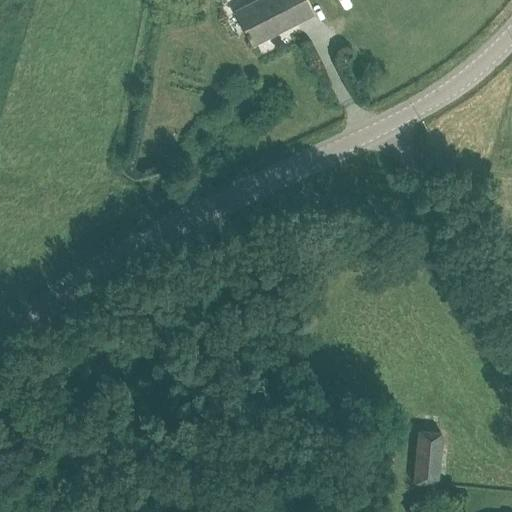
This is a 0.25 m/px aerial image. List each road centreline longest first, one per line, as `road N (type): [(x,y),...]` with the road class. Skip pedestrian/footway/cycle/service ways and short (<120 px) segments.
road 1 (tertiary): [(0,339),(87,272),(445,95),(511,33)]
road 2 (unknown): [(379,131),(511,336)]
